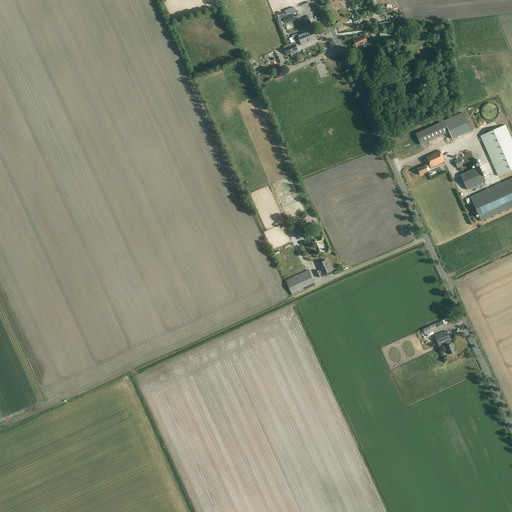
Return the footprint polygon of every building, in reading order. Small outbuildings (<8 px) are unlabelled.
[(283,17),(285,24),(295,20),(292,14),(283,17)] [(299,41),(315,34),(313,30),(310,32),(309,31),(297,35),(299,41)] [(315,34),(299,41),(301,46),(317,39),(315,34)] [(367,43),(364,34),(360,36),(360,37),(353,41),(356,48),(367,43)] [(295,44),(284,48),(286,55),(298,51),(295,44)] [(256,67),(253,57),(248,59),(251,69),(256,67)] [(481,111),(481,112),(481,113),(481,114),(482,114),(482,115),(482,116),(483,117),(484,118),(485,119),(486,120),(487,120),(488,120),(489,120),(490,120),(491,120),(492,120),(493,120),(494,119),(495,119),(495,118),(496,118),(496,117),(497,117),(497,116),(498,115),(498,114),(498,113),(498,112),(498,111),(498,110),(498,109),(497,108),(497,107),(496,107),(496,106),(495,105),(494,104),(493,104),(492,104),(491,103),(490,103),(489,103),(488,104),(487,104),(486,104),(485,104),(485,105),(484,105),(484,106),(483,107),(482,108),(482,109),(481,110),(481,111)] [(447,133),(442,122),(415,134),(420,145),(447,133)] [(511,139),(505,125),(493,130),(480,136),(498,176),(511,169),(511,139)] [(426,169),(430,167),(430,168),(444,162),(440,151),(426,157),(429,164),(417,169),(420,175),(428,172),(426,169)] [(453,163),(455,169),(462,167),(460,160),(453,163)] [(467,190),(486,182),(479,167),(460,175),(467,190)] [(481,221),(511,207),(511,178),(470,197),(481,221)] [(306,232),(301,220),(292,223),(298,236),(306,232)] [(323,239),(316,242),(321,253),(328,250),(323,239)] [(322,274),(323,276),(331,272),(326,260),(318,264),(321,270),(318,271),(315,272),(318,278),(321,276),(320,274),(322,274)] [(315,285),(308,270),(285,281),(292,296),(315,285)] [(438,327),(444,324),(442,321),(437,323),(430,326),(423,329),(425,335),(432,332),(431,329),(438,326),(438,327)] [(445,351),(448,350),(450,354),(454,353),(452,348),(453,347),(452,344),(451,344),(450,340),(446,331),(434,336),(438,345),(446,342),(447,346),(444,347),(445,351)]
